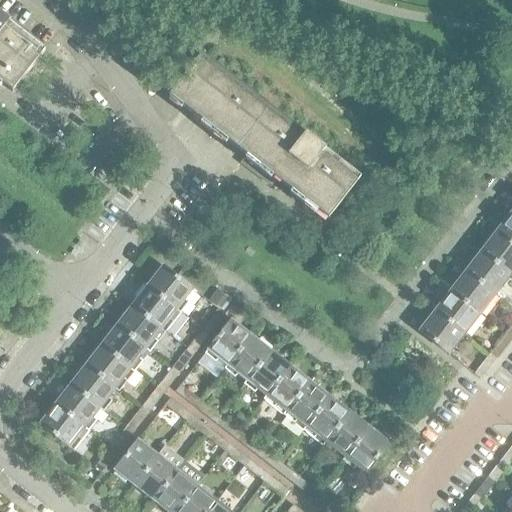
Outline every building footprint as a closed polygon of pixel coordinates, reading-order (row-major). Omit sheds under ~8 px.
[(10,22),(0,14),(0,83),(12,93),(41,56),(5,28),(10,22)] [(313,227),(342,189),(307,161),(311,156),(291,141),(287,146),(184,66),(155,103),(313,227)] [(511,244),(511,213),(511,212),(495,232),(511,244)] [(511,275),(511,244),(495,232),(480,251),(511,275)] [(497,295),(511,276),(511,275),(480,251),(465,271),(497,295)] [(186,300),(193,290),(162,265),(147,286),(181,313),(189,303),(186,300)] [(482,315),(497,295),(465,271),(450,290),(482,315)] [(181,314),(181,313),(147,286),(131,305),(166,333),(174,322),(171,320),(177,311),(181,314)] [(467,334),(482,315),(450,290),(435,310),(467,334)] [(165,333),(166,333),(131,305),(116,325),(151,352),(159,342),(156,340),(162,331),(165,333)] [(210,335),(225,315),(218,310),(203,330),(210,335)] [(451,355),(467,334),(435,310),(419,330),(451,355)] [(226,370),(252,336),(232,320),(205,354),(216,363),(219,360),(227,366),(224,369),(226,370)] [(150,353),(151,352),(116,325),(100,345),(135,372),(143,362),(140,360),(147,350),(150,353)] [(195,355),(210,335),(203,330),(187,349),(195,355)] [(498,359),(511,340),(511,338),(506,334),(491,353),(498,359)] [(245,385),(272,351),(252,336),(226,370),(234,377),(237,374),(246,381),(244,384),(245,385)] [(135,373),(135,372),(100,345),(85,365),(116,390),(120,392),(128,381),(125,379),(131,370),(135,373)] [(179,375),(195,355),(187,349),(172,369),(179,375)] [(265,400),(292,366),(272,351),(245,385),(254,392),(257,390),(266,397),(264,400),(265,400)] [(481,380),(498,359),(491,353),(474,374),(481,380)] [(109,399),(116,390),(85,365),(69,385),(104,412),(112,402),(109,399)] [(284,415),(311,381),(292,366),(265,400),(274,408),(277,405),(286,412),(283,414),(284,415)] [(163,395),(179,375),(172,369),(156,389),(163,395)] [(304,430),(331,396),(311,381),(284,415),(294,423),(296,420),(306,427),(304,430)] [(101,410),(104,412),(69,385),(54,405),(89,432),(97,421),(94,419),(101,410)] [(196,408),(201,401),(181,385),(175,392),(196,408)] [(148,415),(163,395),(156,389),(141,409),(148,415)] [(323,446),(350,412),(331,396),(304,430),(314,438),(316,435),(325,443),(323,445),(323,446)] [(185,421),(190,414),(171,399),(165,406),(185,421)] [(215,423),(221,416),(201,401),(196,408),(215,423)] [(89,432),(54,405),(38,425),(73,452),(82,441),(79,438),(86,430),(89,432)] [(133,434),(148,415),(141,409),(125,429),(133,434)] [(343,461),(370,427),(350,412),(323,446),(333,453),(335,450),(344,457),(342,460),(343,461)] [(204,436),(210,429),(190,414),(185,421),(204,436)] [(235,438),(240,432),(221,416),(215,423),(235,438)] [(355,465),(366,474),(390,443),(370,427),(343,461),(352,468),(355,465)] [(117,454),(133,434),(125,429),(110,448),(117,454)] [(224,452),(229,445),(210,429),(204,436),(224,452)] [(254,454),(260,447),(240,432),(235,438),(254,454)] [(158,456),(138,440),(137,440),(113,471),(133,487),(158,456)] [(244,467),(249,460),(229,445),(224,452),(244,467)] [(274,469),(279,462),(260,447),(254,454),(274,469)] [(102,474),(117,454),(110,448),(95,468),(102,474)] [(153,502),(183,463),(164,448),(158,456),(133,487),(153,502)] [(496,482),(511,462),(504,457),(489,476),(496,482)] [(263,482),(269,475),(249,460),(244,467),(263,482)] [(293,484),(299,477),(279,462),(274,469),(293,484)] [(165,511),(176,511),(197,486),(203,478),(183,463),(153,502),(165,511)] [(263,482),(284,498),(289,491),(269,475),(263,482)] [(481,501),(496,482),(489,476),(474,496),(481,501)] [(313,499),(318,492),(299,477),(293,484),(313,499)] [(208,511),(217,502),(197,486),(176,511),(208,511)] [(313,499),(329,511),(336,511),(339,509),(318,492),(313,499)] [(472,511),(481,501),(474,496),(460,511),(472,511)] [(229,511),(217,502),(208,511),(229,511)]
